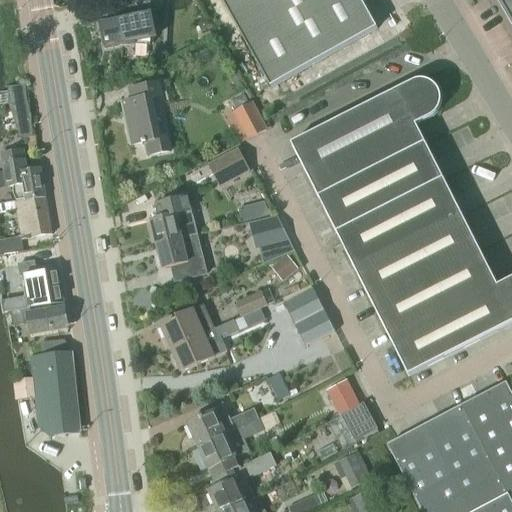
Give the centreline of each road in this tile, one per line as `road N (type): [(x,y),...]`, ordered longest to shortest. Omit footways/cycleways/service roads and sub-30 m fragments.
road 1 (unclassified): [(511,349),(406,403),(384,397),(262,150),(463,43)]
road 2 (tertiary): [(121,511),(40,0)]
